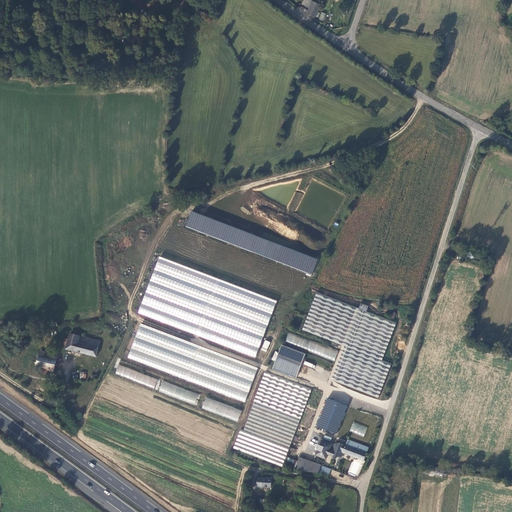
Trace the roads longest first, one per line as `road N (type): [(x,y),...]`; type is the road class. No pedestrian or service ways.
road 1 (track): [(422,97),(387,140),(186,214),(155,242),(132,292),(116,359),(82,418)]
road 2 (unclassified): [(478,128),(361,511)]
road 3 (track): [(130,319),(322,391),(390,407)]
road 4 (trunk): [(153,511),(0,399)]
road 5 (trunk): [(0,418),(128,511)]
road 6 (tertiary): [(478,128),(344,47)]
